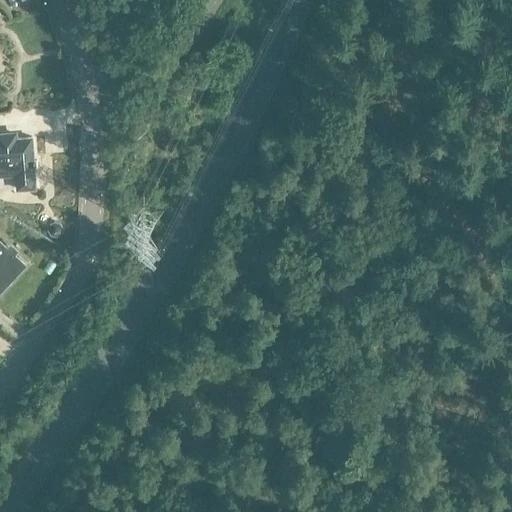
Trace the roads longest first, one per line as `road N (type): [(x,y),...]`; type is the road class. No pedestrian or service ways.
road 1 (tertiary): [(7,511),(112,365),(182,245),(240,140),(300,0)]
road 2 (residential): [(0,386),(76,284),(93,227),(92,168)]
road 3 (residential): [(58,0),(92,168)]
